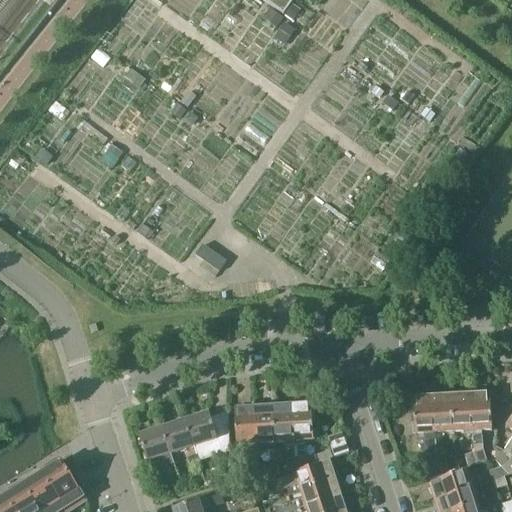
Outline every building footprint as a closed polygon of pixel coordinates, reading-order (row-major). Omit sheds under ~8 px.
[(261,0),(284,16),(294,0),(261,0)] [(203,246),(196,257),(203,262),(200,267),(216,279),(227,263),(203,246)] [(435,267),(447,266),(446,247),(434,248),(435,267)] [(489,394),(471,395),(473,435),(474,447),(484,446),(483,432),(494,432),(492,396),(489,396),(489,394)] [(467,435),(473,435),(471,395),(454,396),(456,434),(467,433),(467,435)] [(433,397),(435,437),(436,437),(446,436),(446,434),(456,434),(454,396),(433,397)] [(408,488),(442,477),(438,464),(436,437),(435,437),(433,397),(418,398),(418,400),(415,400),(415,402),(414,402),(414,411),(416,411),(417,426),(415,426),(416,434),(418,434),(418,436),(423,436),(424,445),(419,446),(423,458),(426,468),(409,474),(405,477),(408,488)] [(292,405),(294,446),(295,458),(299,470),(309,467),(306,460),(305,442),(314,442),(314,439),(316,439),(315,431),(313,431),(312,417),(315,417),(314,408),(312,409),(312,406),(309,406),(309,404),(292,405)] [(286,447),(294,446),(292,405),(274,406),(276,444),(285,443),(286,447)] [(266,444),(276,444),(274,406),(254,407),(256,447),(266,447),(266,444)] [(250,448),(256,447),(254,407),(238,408),(238,410),(236,410),(238,446),(249,445),(250,448)] [(209,415),(186,423),(194,449),(209,444),(218,441),(215,433),(209,415)] [(501,468),(504,471),(511,462),(511,460),(511,459),(511,419),(508,426),(510,427),(509,429),(511,431),(511,440),(504,453),(496,448),(496,462),(501,468)] [(194,449),(186,423),(163,430),(171,456),(186,451),(194,449)] [(171,456),(163,430),(140,438),(147,463),(171,456)] [(218,441),(209,444),(212,453),(219,450),(221,455),(228,452),(228,432),(215,433),(218,441)] [(328,439),(334,459),(349,454),(343,435),(328,439)] [(483,450),(476,453),(480,465),(487,462),(483,450)] [(469,469),(480,465),(476,453),(465,456),(469,469)] [(193,473),(202,470),(197,456),(188,459),(193,473)] [(290,473),(299,470),(295,458),(286,461),(290,473)] [(65,511),(70,511),(86,503),(73,460),(62,466),(44,477),(65,511)] [(446,462),(438,464),(442,477),(450,475),(446,462)] [(257,471),(261,483),(262,483),(261,481),(280,476),(276,464),(258,470),(257,471)] [(301,493),(336,481),(331,464),(262,486),(265,496),(299,486),(301,493)] [(490,472),(493,483),(505,479),(504,478),(509,476),(504,471),(501,468),(490,472)] [(261,483),(257,471),(248,474),(252,486),(261,483)] [(430,485),(435,502),(474,489),(471,481),(469,482),(466,474),(430,485)] [(65,511),(44,477),(25,489),(39,511),(65,511)] [(507,487),(505,479),(493,483),(496,491),(507,487)] [(301,501),(302,501),(282,507),(282,506),(269,510),(269,511),(295,511),(342,497),(336,481),(301,493),(303,500),(301,501)] [(39,511),(25,489),(7,500),(14,511),(39,511)] [(435,502),(438,511),(461,511),(477,507),(474,498),(477,497),(474,489),(435,502)] [(155,504),(162,501),(159,490),(151,493),(155,504)] [(221,496),(207,500),(210,508),(223,503),(221,496)] [(346,511),(342,497),(295,511),(346,511)] [(14,511),(7,500),(0,504),(0,511),(14,511)] [(174,511),(201,511),(202,511),(210,508),(207,500),(174,511)] [(511,511),(511,502),(501,506),(502,511),(511,511)]
